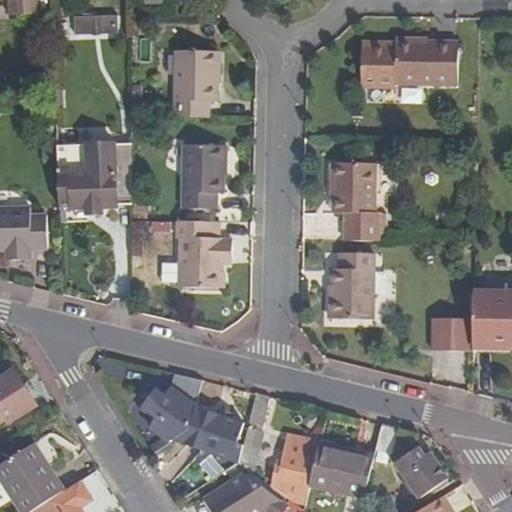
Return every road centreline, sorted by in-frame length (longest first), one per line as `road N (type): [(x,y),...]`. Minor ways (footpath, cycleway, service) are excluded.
road 1 (residential): [(285,37),(277,378)]
road 2 (residential): [(277,378),(41,325)]
road 3 (residential): [(41,325),(155,511)]
road 4 (residential): [(459,425),(277,378)]
road 5 (residential): [(347,2),(511,2)]
